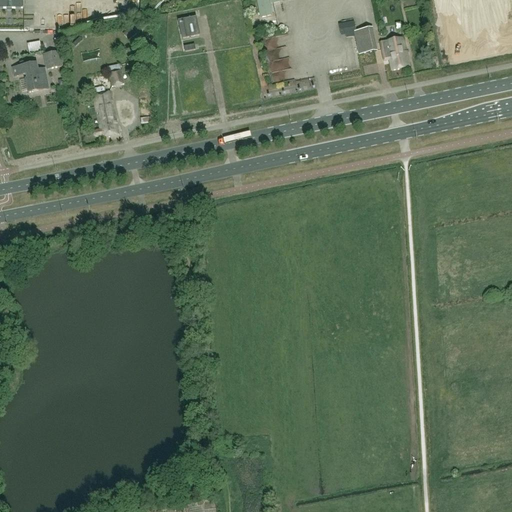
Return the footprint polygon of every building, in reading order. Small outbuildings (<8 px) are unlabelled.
[(0,0),(0,9),(23,9),(23,0),(0,0)] [(75,0),(76,9),(83,8),(82,0),(75,0)] [(273,16),(269,0),(259,0),(257,1),(261,18),(273,16)] [(37,12),(37,2),(29,2),(29,12),(37,12)] [(116,3),(100,3),(100,14),(116,14),(116,3)] [(46,25),(55,26),(55,11),(46,11),(46,25)] [(196,19),(179,23),(183,40),(200,37),(196,19)] [(354,22),(343,24),(346,39),(357,37),(354,22)] [(375,51),(370,29),(356,32),(361,55),(377,52),(377,51),(375,51)] [(384,62),(389,61),(392,72),(409,69),(403,39),(379,44),(384,62)] [(48,71),(63,68),(60,52),(45,55),(48,71)] [(276,60),(277,71),(290,70),(289,59),(276,60)] [(28,94),(49,90),(45,70),(38,71),(36,64),(12,69),(14,78),(25,76),(28,94)] [(110,74),(113,88),(124,85),(121,71),(110,74)] [(284,84),(282,75),(276,77),(278,86),(284,84)] [(96,139),(103,138),(119,135),(110,93),(106,94),(105,89),(103,88),(95,89),(94,91),(95,96),(93,97),(100,130),(95,131),(94,132),(94,133),(93,134),(94,136),(94,137),(95,138),(96,139)]
